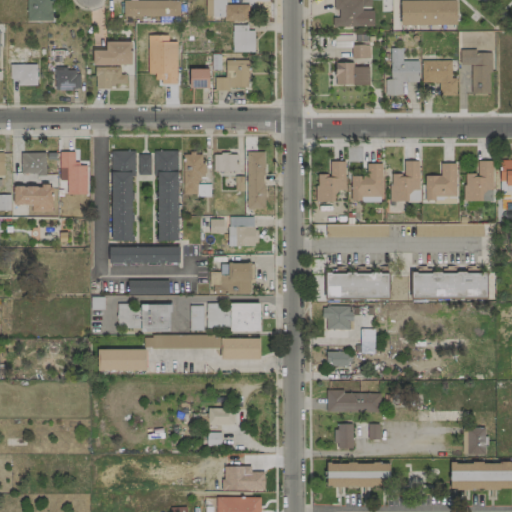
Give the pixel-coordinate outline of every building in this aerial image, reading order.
[(50,20),(49,0),(26,0),(27,21),(50,20)] [(179,1),(122,0),(122,16),(179,17),(179,1)] [(247,4),(224,5),(224,0),(217,0),(214,0),(215,10),(213,10),(213,17),(223,17),(223,21),(248,20),(247,4)] [(373,26),(373,9),(370,9),(370,0),(332,0),(333,10),(338,10),(338,17),(332,17),(332,26),(373,26)] [(454,24),(454,0),(427,0),(399,1),(399,24),(454,24)] [(232,52),(253,52),(253,26),(231,27),(232,52)] [(159,70),(160,36),(147,36),(147,70),(159,70)] [(131,41),(105,41),(105,50),(92,50),(91,64),(130,65),(131,41)] [(176,43),(161,42),(161,73),(168,73),(168,82),(175,82),(176,43)] [(368,45),(351,45),(351,58),(369,58),(368,45)] [(390,78),(383,78),(383,95),(401,95),(401,82),(418,82),(417,60),(401,60),(401,48),(389,48),(390,78)] [(490,51),(459,51),(459,65),(470,65),(469,93),(489,94),(490,51)] [(247,60),(225,59),(224,78),(214,77),(213,88),(247,89),(247,60)] [(455,96),(456,78),(450,78),(450,60),(421,60),(421,82),(438,82),(438,96),(455,96)] [(353,62),(334,63),(334,85),(368,85),(368,66),(353,66),(353,62)] [(36,64),(8,64),(8,78),(16,78),(16,85),(36,86),(36,64)] [(119,67),(95,68),(95,89),(114,88),(114,84),(126,84),(125,74),(119,75),(119,67)] [(79,69),(54,69),(54,89),(79,90),(79,69)] [(207,88),(207,69),(188,69),(188,88),(207,88)] [(134,150),(109,151),(111,241),(131,240),(130,171),(134,171),(134,150)] [(177,240),(176,150),(154,151),(156,241),(177,240)] [(263,209),(264,152),(246,151),(244,209),(263,209)] [(20,152),(20,174),(44,174),(45,152),(20,152)] [(74,152),(58,152),(59,180),(65,180),(66,195),(86,194),(85,165),(74,165),(74,152)] [(149,154),(136,154),(137,175),(150,174),(149,154)] [(182,194),(196,194),(196,177),(203,177),(203,154),(182,154),(182,194)] [(212,172),(236,171),(236,154),(212,154),(212,172)] [(511,159),(498,160),(499,191),(511,191),(511,159)] [(390,201),(418,201),(418,160),(403,161),(403,173),(389,174),(390,201)] [(492,161),(476,160),(476,174),(463,174),(463,201),(492,201),(492,161)] [(344,192),(345,161),(329,161),(329,175),(316,175),(315,201),(333,201),(333,191),(344,192)] [(381,163),(366,163),(365,176),(350,175),(350,200),(363,201),(363,197),(381,197),(381,163)] [(423,202),(454,202),(455,163),(440,163),(439,176),(424,175),(423,202)] [(31,212),(51,212),(51,185),(12,186),(13,205),(31,204),(31,212)] [(257,245),(256,228),(252,228),(252,217),(227,217),(228,246),(257,245)] [(222,219),(209,219),(209,233),(222,233),(222,219)] [(325,237),(385,236),(385,224),(325,225),(325,237)] [(415,237),(482,236),(481,224),(415,225),(415,237)] [(178,246),(108,247),(108,264),(178,263),(178,246)] [(219,295),(248,294),(248,283),(253,283),(252,263),(220,263),(220,272),(208,272),(209,286),(219,286),(219,295)] [(386,272),(325,274),(325,298),(387,297),(386,272)] [(484,298),(485,273),(411,272),(410,297),(484,298)] [(116,328),(139,328),(139,332),(170,331),(169,303),(116,304),(116,328)] [(258,331),(258,303),(205,303),(206,328),(228,328),(229,331),(258,331)] [(188,331),(202,331),(202,306),(189,306),(188,331)] [(325,329),(350,329),(351,306),(321,306),(320,318),(325,318),(325,329)] [(359,353),(372,353),(373,329),(360,328),(359,353)] [(258,336),(143,336),(143,348),(219,348),(219,359),(259,359),(258,336)] [(144,349),(96,349),(97,371),(145,370),(144,349)] [(346,366),(346,352),(325,351),(324,366),(346,366)] [(378,392),(325,392),(325,412),(378,412),(378,392)] [(206,424),(233,425),(233,408),(207,408),(206,424)] [(351,449),(351,424),(334,424),(334,449),(351,449)] [(484,455),(485,427),(462,427),(462,454),(484,455)] [(511,489),(511,462),(448,463),(449,490),(511,489)] [(388,463),(324,463),(324,486),(388,486),(388,463)] [(250,466),(222,466),(222,491),(263,490),(263,471),(250,472),(250,466)] [(258,511),(258,497),(214,498),(214,511),(258,511)]
